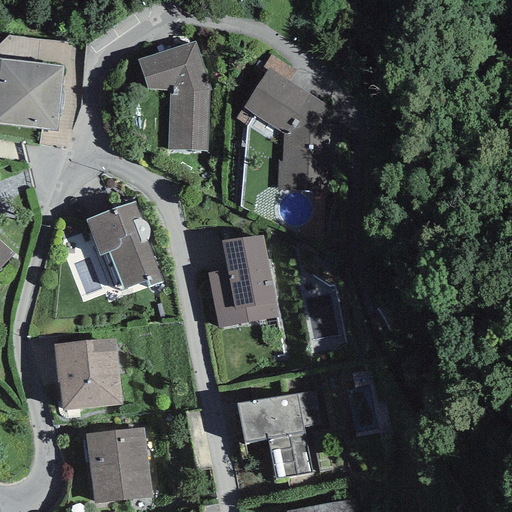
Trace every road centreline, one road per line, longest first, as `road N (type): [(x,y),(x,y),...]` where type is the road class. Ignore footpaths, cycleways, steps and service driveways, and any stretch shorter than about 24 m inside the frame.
road 1 (residential): [(81,139),(150,181),(163,201),(222,511)]
road 2 (residential): [(81,139),(48,201),(23,297),(18,336),(39,422),(39,462),(27,491),(0,503)]
road 3 (residential): [(313,79),(284,49),(257,37),(200,28),(154,35),(94,67),(81,139)]
road 4 (track): [(346,291),(347,312),(440,482),(446,511)]
